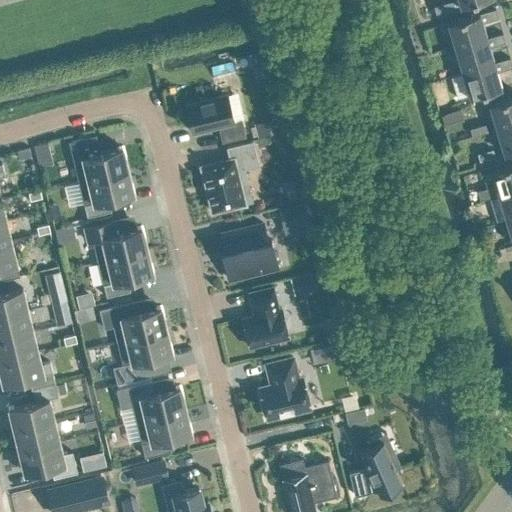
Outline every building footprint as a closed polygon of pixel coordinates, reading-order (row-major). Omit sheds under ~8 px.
[(435,11),(474,0),(445,0),(433,4),(435,11)] [(494,6),(483,9),(486,19),(496,16),(494,6)] [(455,45),(485,36),(478,11),(447,20),(455,45)] [(501,31),(490,34),(493,43),(504,40),(501,31)] [(462,70),(493,61),(485,36),(455,45),(462,70)] [(509,55),(498,59),(501,68),(511,65),(509,55)] [(493,61),(462,70),(469,95),(500,86),(493,61)] [(217,124),(221,140),(245,134),(240,117),(233,119),(226,92),(185,102),(192,130),(217,124)] [(496,127),(511,121),(511,94),(488,102),(496,127)] [(253,121),(257,135),(283,128),(279,114),(253,121)] [(511,121),(496,127),(503,152),(511,149),(511,121)] [(471,134),(486,129),(484,122),(469,126),(471,134)] [(95,132),(68,139),(78,180),(87,178),(127,168),(122,145),(100,150),(95,132)] [(229,157),(200,164),(211,210),(244,202),(239,180),(247,179),(244,167),(258,164),(252,139),(226,145),(229,157)] [(52,162),(47,140),(32,143),(38,165),(52,162)] [(27,147),(15,149),(17,158),(29,155),(27,147)] [(478,159),(494,155),(492,147),(476,152),(478,159)] [(498,193),(511,188),(511,161),(491,168),(498,193)] [(127,168),(87,178),(78,180),(86,215),(110,209),(107,197),(133,191),(127,168)] [(41,196),(39,188),(27,191),(29,198),(41,196)] [(505,218),(511,215),(511,188),(498,193),(505,218)] [(310,230),(302,200),(277,206),(285,236),(310,230)] [(0,219),(0,241),(10,239),(5,218),(0,219)] [(91,238),(93,247),(97,260),(147,248),(141,225),(115,231),(112,219),(83,226),(87,239),(91,238)] [(224,249),(221,250),(227,276),(277,264),(270,237),(267,238),(263,221),(220,232),(224,249)] [(49,230),(47,222),(35,224),(37,233),(49,230)] [(10,239),(0,241),(0,276),(16,273),(13,261),(16,261),(10,239)] [(147,248),(97,260),(105,295),(129,289),(126,277),(152,271),(147,248)] [(329,284),(325,267),(308,271),(312,289),(329,284)] [(44,272),(51,301),(65,298),(58,269),(44,272)] [(281,304),(278,305),(273,282),(246,289),(251,312),(240,315),(248,346),(289,336),(281,304)] [(0,290),(0,313),(27,308),(22,286),(0,290)] [(103,327),(112,324),(116,340),(166,328),(160,305),(134,311),(131,299),(98,307),(103,327)] [(92,317),(89,304),(73,308),(76,321),(92,317)] [(0,313),(0,336),(32,329),(27,308),(0,313)] [(71,320),(68,309),(54,313),(56,324),(71,320)] [(171,350),(166,328),(116,340),(122,362),(171,350)] [(0,336),(0,358),(37,350),(32,329),(0,336)] [(76,340),(74,332),(62,335),(64,343),(76,340)] [(308,345),(312,360),(341,352),(337,337),(308,345)] [(37,350),(0,358),(0,373),(2,381),(27,375),(30,387),(54,382),(49,359),(40,361),(37,350)] [(268,384),(259,386),(266,415),(309,405),(302,375),(297,376),(292,355),(261,363),(265,378),(267,377),(268,384)] [(151,378),(127,384),(115,387),(119,406),(131,403),(135,419),(185,407),(179,384),(154,390),(151,378)] [(30,387),(33,400),(8,406),(13,428),(53,418),(48,396),(57,394),(54,382),(30,387)] [(344,410),(347,421),(366,417),(363,405),(344,410)] [(185,407),(135,419),(143,454),(169,448),(166,436),(190,430),(185,407)] [(13,428),(18,449),(59,439),(53,418),(13,428)] [(83,421),(85,431),(97,428),(94,418),(83,421)] [(358,465),(339,469),(345,493),(369,488),(372,491),(393,478),(368,436),(347,449),(358,465)] [(61,451),(59,439),(18,449),(23,470),(50,464),(64,461),(61,451)] [(64,461),(50,464),(52,475),(76,469),(71,449),(61,451),(64,461)] [(301,455),(278,461),(290,511),(300,511),(315,509),(312,499),(336,494),(327,457),(303,463),(301,455)] [(162,459),(132,467),(136,481),(166,473),(162,459)] [(47,487),(52,511),(54,511),(106,499),(100,474),(47,487)] [(209,511),(207,500),(203,501),(199,486),(183,489),(181,479),(163,483),(170,511),(173,511),(179,511),(178,511),(209,511)] [(112,511),(120,511),(118,502),(110,504),(112,511)]
